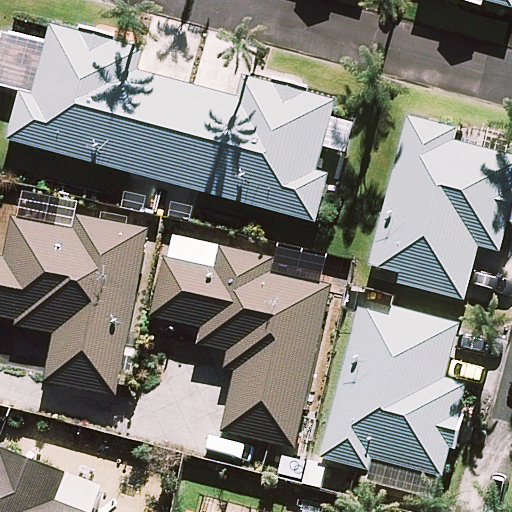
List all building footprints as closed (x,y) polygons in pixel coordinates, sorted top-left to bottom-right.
[(511,0),(438,0),(511,17),(511,15),(511,0)] [(35,89),(24,86),(11,136),(320,220),(334,170),(321,166),(340,95),(254,72),(262,43),(150,13),(142,42),(54,18),(35,89)] [(410,123),(371,270),(399,277),(397,286),(465,305),(480,249),(500,255),(511,211),(511,159),(460,145),(462,137),(410,123)] [(61,214),(57,233),(14,225),(6,266),(0,264),(0,320),(57,331),(47,386),(120,399),(151,231),(61,214)] [(199,348),(227,354),(223,375),(235,377),(223,436),(296,451),(328,293),(269,281),(274,258),(224,248),(218,275),(165,264),(153,321),(202,331),(199,348)] [(482,335),(363,304),(322,461),(372,474),(375,462),(442,480),(467,386),(446,381),(450,364),(473,370),(482,335)] [(65,479),(0,454),(0,511),(69,511),(55,506),(65,479)]
